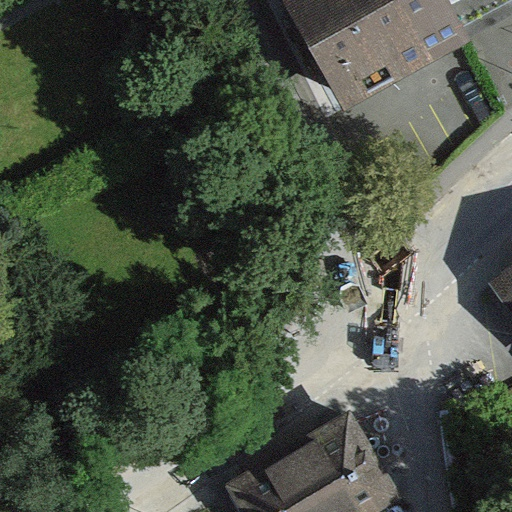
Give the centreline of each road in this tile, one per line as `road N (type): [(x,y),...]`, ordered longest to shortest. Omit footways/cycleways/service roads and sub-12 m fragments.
road 1 (tertiary): [(103,511),(239,420),(391,300)]
road 2 (residential): [(391,300),(251,0)]
road 3 (residential): [(430,511),(391,300)]
road 4 (tertiary): [(391,300),(511,185)]
